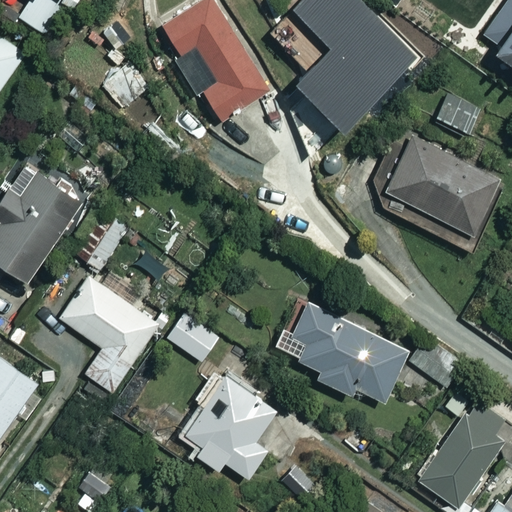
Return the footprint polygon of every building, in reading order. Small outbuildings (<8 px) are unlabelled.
[(29,0),(19,15),(46,33),(66,4),(73,9),(79,0),(29,0)] [(270,87),(216,0),(198,0),(160,24),(178,53),(172,57),(194,93),(200,89),(218,119),(270,87)] [(511,14),(490,47),(511,62),(511,14)] [(0,85),(24,52),(0,35),(0,85)] [(147,86),(129,63),(103,83),(121,106),(147,86)] [(478,109),(437,89),(427,111),(468,130),(478,109)] [(497,176),(411,132),(384,185),(470,229),(497,176)] [(2,175),(0,177),(0,260),(24,277),(84,191),(25,150),(6,177),(2,175)] [(291,196),(268,178),(251,200),(274,218),(291,196)] [(122,223),(100,209),(72,252),(95,266),(122,223)] [(198,262),(179,250),(163,276),(181,288),(198,262)] [(158,322),(88,272),(58,314),(101,344),(83,369),(110,388),(158,322)] [(382,398),(406,348),(375,333),(380,321),(342,303),(337,314),(304,298),(287,332),(303,340),(294,357),(315,367),(312,373),(350,392),(354,384),(382,398)] [(214,339),(180,314),(165,333),(199,359),(214,339)] [(445,384),(454,371),(448,366),(453,359),(430,343),(425,351),(419,346),(410,359),(445,384)] [(0,423),(12,407),(27,418),(44,396),(29,384),(34,377),(0,352),(0,423)] [(277,405),(238,378),(215,412),(200,402),(181,430),(199,442),(193,450),(216,465),(221,458),(246,475),(266,446),(254,438),(277,405)] [(503,420),(454,386),(443,404),(455,412),(412,476),(455,506),(467,488),(471,491),(482,476),(476,472),(499,437),(494,434),(503,420)] [(77,455),(56,442),(37,471),(58,485),(77,455)] [(100,475),(88,467),(76,483),(100,500),(120,472),(108,464),(100,475)] [(511,511),(511,481),(507,490),(511,493),(511,508),(511,510),(496,501),(488,511),(511,511)] [(353,511),(381,511),(363,498),(353,511)]
